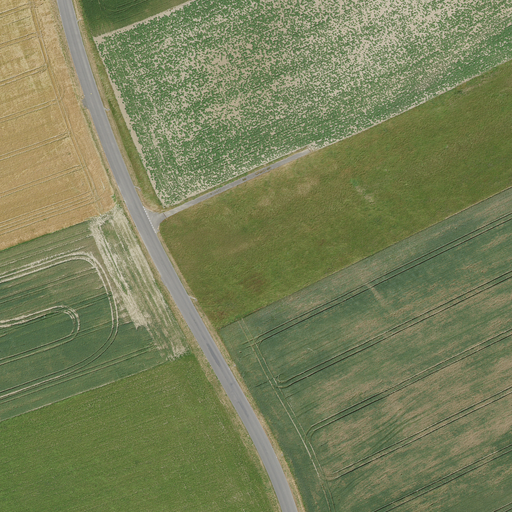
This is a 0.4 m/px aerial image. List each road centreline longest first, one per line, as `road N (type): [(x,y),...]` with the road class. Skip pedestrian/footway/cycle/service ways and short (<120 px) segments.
road 1 (tertiary): [(63,0),(121,177),(249,418),(289,511)]
road 2 (track): [(307,150),(142,223)]
